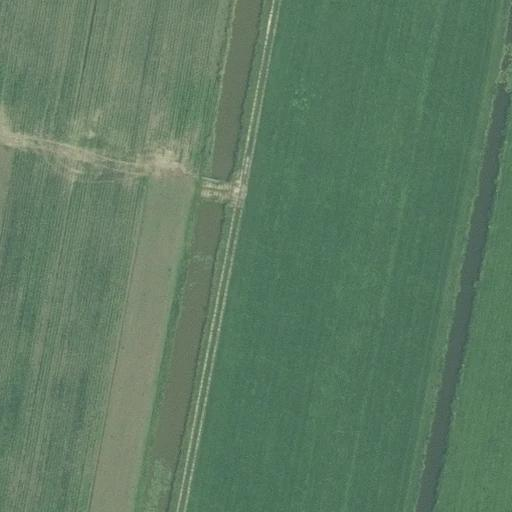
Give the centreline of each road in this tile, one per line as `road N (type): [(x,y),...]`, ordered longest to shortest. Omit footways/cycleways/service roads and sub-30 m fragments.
road 1 (track): [(178,511),(237,196),(200,189)]
road 2 (track): [(237,196),(273,0)]
